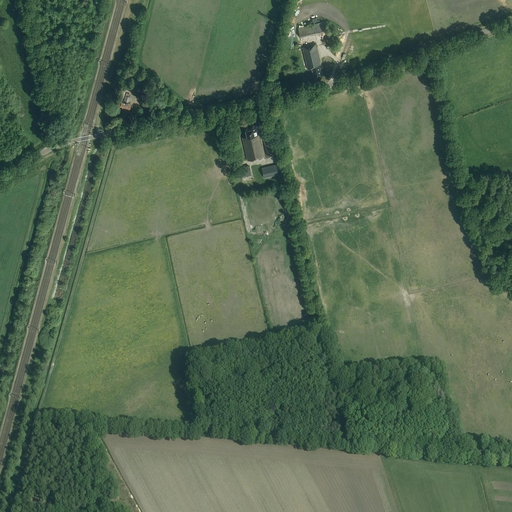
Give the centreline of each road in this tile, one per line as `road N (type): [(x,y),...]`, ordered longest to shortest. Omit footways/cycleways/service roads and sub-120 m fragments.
road 1 (tertiary): [(511,22),(323,87),(71,141),(0,175)]
road 2 (track): [(115,133),(10,511)]
road 3 (track): [(0,342),(49,164),(44,152)]
road 4 (track): [(49,149),(21,0)]
